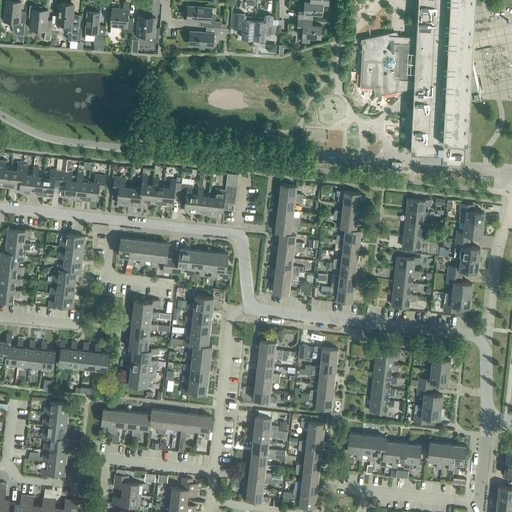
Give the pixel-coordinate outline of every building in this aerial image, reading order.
[(6,0),(4,20),(13,21),(13,25),(14,29),(15,33),(17,37),(19,40),(23,40),(23,41),(26,12),(20,12),(21,2),(6,0)] [(468,52),(466,43),(468,43),(470,6),(473,6),(473,0),(418,0),(418,1),(418,10),(418,15),(417,24),(417,36),(389,35),(389,33),(383,34),(361,38),(362,44),(360,87),(374,87),(375,96),(414,87),(413,99),(413,108),(413,113),(412,123),(412,128),(411,137),(411,142),(411,152),(427,153),(427,159),(421,159),(421,160),(465,162),(468,99),(476,99),(476,98),(478,98),(479,93),(481,92),(480,92),(483,91),(480,76),(477,77),(471,51),(468,52)] [(323,14),(323,3),(323,2),(310,2),(310,1),(306,1),(305,1),(304,11),(298,11),(298,18),(312,19),(313,13),(323,14)] [(57,23),(58,23),(62,28),(62,29),(64,27),(67,32),(67,33),(69,32),(70,34),(70,40),(69,40),(71,41),(71,40),(77,41),(80,15),(73,14),(74,4),(59,3),(58,16),(57,22),(57,23)] [(47,10),(41,9),(41,7),(31,6),(30,16),(32,16),(31,29),(45,30),(45,34),(51,34),(52,20),(46,20),(47,10)] [(202,26),(206,26),(222,28),(222,24),(222,21),(214,21),(215,16),(210,16),(210,7),(189,6),(188,20),(203,21),(202,26)] [(132,32),(134,18),(128,17),(128,9),(113,8),(111,26),(124,27),(124,32),(132,32)] [(94,45),(95,45),(104,46),(105,39),(106,26),(99,25),(100,13),(87,12),(86,31),(85,35),(95,35),(94,45)] [(231,27),(237,27),(243,28),(242,38),(253,39),(255,17),(245,16),(245,14),(238,13),(232,12),(231,27)] [(275,33),(276,25),(272,25),(273,16),(265,15),(265,17),(255,17),(253,39),(265,39),(265,33),(275,33)] [(158,42),(160,28),(155,27),(156,18),(139,16),(137,35),(148,36),(148,41),(158,42)] [(321,37),(322,25),(312,25),(312,19),(298,18),(297,25),(303,26),(302,41),(310,41),(310,36),(321,37)] [(225,28),(222,28),(206,26),(206,32),(192,31),(191,45),(211,46),(212,39),(217,39),(218,35),(225,36),(225,28)] [(9,187),(11,166),(6,165),(6,160),(0,159),(0,185),(5,186),(5,187),(9,187)] [(23,166),(23,162),(18,161),(17,167),(11,166),(9,187),(13,188),(13,187),(20,188),(23,166)] [(402,162),(392,161),(391,169),(401,170),(402,162)] [(33,175),(32,175),(27,174),(28,166),(23,166),(20,188),(19,192),(27,192),(27,193),(31,194),(31,193),(33,175)] [(42,195),(44,174),(38,173),(39,168),(33,167),(32,175),(33,175),(31,193),(38,194),(38,195),(42,195)] [(59,190),(61,170),(50,169),(50,175),(44,174),(42,195),(46,196),(46,195),(53,196),(54,189),(59,190)] [(77,180),(77,178),(72,177),(72,172),(66,171),(61,170),(60,183),(66,184),(64,197),(71,198),(71,199),(75,199),(76,198),(75,198),(77,180)] [(86,200),(88,181),(88,179),(83,178),(83,173),(78,172),(77,178),(77,180),(75,198),(76,198),(82,199),(82,200),(86,200)] [(94,182),(88,181),(86,200),(90,201),(90,200),(97,201),(99,188),(104,188),(106,176),(95,174),(94,182)] [(153,185),(152,185),(147,184),(148,176),(142,176),(142,180),(140,202),(147,202),(147,203),(151,204),(151,203),(153,185)] [(128,205),(130,186),(124,186),(125,178),(114,177),(113,190),(119,190),(117,203),(124,204),(124,205),(128,205)] [(162,205),(164,186),(158,186),(159,178),(153,177),(152,185),(153,185),(151,203),(158,204),(158,205),(162,205)] [(142,180),(137,179),(136,187),(130,186),(128,205),(132,206),(132,205),(140,206),(140,202),(142,180)] [(179,203),(182,183),(176,182),(176,180),(171,179),(170,187),(164,186),(162,205),(166,205),(166,204),(173,205),(174,198),(180,199),(179,203)] [(198,194),(197,194),(192,193),(193,184),(182,183),(179,203),(185,204),(184,211),(192,211),(192,212),(196,213),(196,212),(198,194)] [(281,183),(280,196),(303,199),(303,194),(296,193),(297,185),(281,183)] [(206,214),(209,195),(203,195),(204,187),(198,186),(197,194),(198,194),(196,212),(203,213),(202,214),(206,214)] [(225,197),(225,191),(226,189),(215,188),(214,196),(209,195),(206,214),(210,215),(211,214),(218,214),(218,209),(223,210),(223,209),(224,203),(225,197)] [(344,196),(343,203),(359,205),(360,193),(345,191),(337,190),(337,195),(344,196)] [(302,203),(303,199),(280,196),(278,208),(294,210),(295,202),(302,203)] [(431,205),(431,199),(424,198),(424,200),(408,198),(407,210),(418,212),(417,213),(424,214),(424,212),(425,204),(431,205)] [(357,217),(359,205),(343,203),(342,211),(335,210),(334,214),(357,217)] [(466,212),(465,222),(483,224),(484,212),(471,210),(472,204),(460,203),(459,211),(466,212)] [(293,217),(294,210),(278,208),(277,220),(300,222),(300,218),(293,217)] [(430,213),(424,212),(424,214),(417,213),(418,212),(407,210),(405,222),(416,224),(416,225),(422,226),(422,224),(423,218),(429,218),(430,213)] [(356,229),(357,217),(334,214),(334,219),(341,220),(340,227),(345,228),(356,229)] [(299,227),(300,222),(277,220),(275,232),(280,232),(291,233),(292,226),(299,227)] [(428,225),(422,224),(422,226),(416,225),(416,224),(405,222),(404,234),(415,236),(415,237),(421,238),(421,236),(422,230),(428,230),(428,225)] [(481,236),(483,224),(465,222),(464,231),(457,230),(456,239),(468,240),(468,234),(481,236)] [(359,242),(361,229),(356,229),(345,228),(345,235),(337,234),(336,239),(359,242)] [(8,229),(7,241),(18,242),(18,244),(24,244),(24,243),(25,235),(31,236),(32,230),(24,229),(24,231),(8,229)] [(296,234),(291,233),(280,232),(279,244),(302,247),(303,242),(295,241),(296,234)] [(60,246),(66,246),(66,244),(72,245),(72,247),(83,248),(85,236),(67,234),(67,241),(61,240),(60,246)] [(427,237),(421,236),(421,238),(415,237),(415,236),(404,234),(402,246),(420,248),(420,242),(426,242),(427,237)] [(131,256),(133,238),(121,237),(119,255),(129,256),(128,263),(133,264),(134,257),(131,256)] [(143,258),(145,240),(133,238),(131,256),(134,257),(140,257),(140,264),(145,265),(146,258),(143,258)] [(310,239),(309,247),(317,248),(318,243),(318,240),(310,239)] [(358,253),(359,242),(336,239),(336,243),(343,244),(343,252),(358,253)] [(467,246),(468,240),(456,239),(454,257),(461,258),(479,260),(480,247),(467,246)] [(155,259),(157,241),(145,240),(143,258),(146,258),(152,259),(152,266),(157,266),(158,259),(155,259)] [(30,243),(24,243),(24,244),(18,244),(18,242),(7,241),(5,253),(1,252),(23,255),(25,255),(23,255),(23,248),(29,249),(30,243)] [(169,242),(157,241),(155,259),(158,259),(164,260),(163,271),(172,272),(173,258),(167,257),(169,242)] [(82,260),(83,248),(72,247),(72,245),(66,244),(66,246),(65,252),(59,252),(59,257),(65,258),(65,256),(71,257),(71,259),(82,260)] [(301,251),(302,247),(279,244),(278,256),(293,258),(294,250),(301,251)] [(190,267),(192,249),(180,248),(179,258),(173,258),(172,272),(180,273),(181,266),(188,267),(187,274),(192,274),(193,267),(190,267)] [(202,268),(204,250),(192,249),(190,267),(193,267),(200,268),(199,275),(204,276),(205,269),(202,268)] [(214,270),(216,252),(204,250),(202,268),(205,269),(212,269),(211,277),(216,277),(217,270),(214,270)] [(24,260),(25,255),(23,255),(1,252),(0,264),(11,265),(11,267),(17,268),(17,266),(18,260),(24,260)] [(228,253),(216,252),(214,270),(217,270),(224,271),(223,278),(228,279),(229,270),(226,270),(228,253)] [(357,265),(358,253),(343,252),(342,259),(334,258),(334,263),(357,265)] [(80,272),(82,260),(71,259),(71,257),(65,256),(65,258),(64,264),(58,264),(55,264),(53,265),(53,269),(57,269),(57,270),(59,270),(77,271),(77,272),(80,272)] [(292,265),(293,258),(278,256),(276,268),(299,271),(300,266),(292,265)] [(420,263),(421,258),(413,257),(413,258),(397,256),(396,268),(407,270),(407,271),(413,272),(413,270),(414,263),(420,263)] [(477,272),(479,260),(461,258),(460,267),(449,266),(448,274),(460,276),(460,270),(477,272)] [(355,277),(357,265),(334,263),(333,267),(341,268),(340,275),(355,277)] [(23,272),(23,267),(17,266),(17,268),(11,267),(11,265),(0,264),(0,276),(10,277),(10,279),(16,280),(16,278),(17,272),(23,272)] [(299,275),(299,271),(276,268),(275,280),(290,282),(291,274),(299,275)] [(419,271),(413,270),(413,272),(407,271),(407,270),(396,268),(394,280),(405,282),(405,283),(411,284),(412,282),(412,276),(418,277),(419,271)] [(75,283),(77,272),(77,271),(59,270),(59,276),(53,276),(53,277),(48,276),(48,281),(58,282),(58,280),(64,280),(64,282),(75,283)] [(327,274),(318,273),(317,281),(326,282),(327,274)] [(459,281),(460,276),(448,274),(447,283),(454,284),(453,293),(470,295),(472,283),(459,281)] [(354,289),(355,277),(340,275),(339,283),(331,282),(331,286),(354,289)] [(21,284),(22,279),(16,278),(16,280),(10,279),(10,277),(0,276),(0,288),(8,289),(8,291),(14,292),(15,290),(15,284),(21,284)] [(74,295),(75,283),(64,282),(64,280),(58,280),(58,282),(57,288),(51,287),(51,293),(56,293),(57,292),(63,292),(63,294),(74,295)] [(289,289),(290,282),(275,280),(273,292),(289,294),(296,295),(297,290),(289,289)] [(418,283),(412,282),(411,284),(405,283),(405,282),(394,280),(393,292),(404,294),(404,295),(410,296),(410,294),(411,288),(417,288),(418,283)] [(301,291),(304,291),(303,293),(311,294),(312,285),(302,284),(301,291)] [(352,302),(354,289),(331,286),(331,287),(330,291),(338,292),(337,300),(352,302)] [(20,296),(21,291),(15,290),(14,292),(8,291),(8,289),(0,288),(0,300),(13,302),(14,295),(20,296)] [(72,307),(74,295),(63,294),(63,292),(57,292),(56,293),(56,301),(50,301),(49,306),(56,307),(57,306),(72,307)] [(416,295),(410,294),(410,296),(404,295),(404,294),(393,292),(392,304),(409,306),(410,300),(415,300),(416,295)] [(469,307),(470,295),(453,293),(452,302),(444,302),(443,310),(455,312),(456,306),(469,307)] [(187,309),(194,310),(194,307),(212,309),(214,297),(196,295),(195,304),(188,304),(187,309)] [(186,307),(187,299),(178,298),(177,306),(186,307)] [(160,305),(160,300),(151,299),(151,302),(135,300),(134,312),(151,314),(152,311),(152,304),(160,305)] [(211,321),(212,309),(194,307),(194,310),(193,316),(186,316),(186,321),(193,322),(205,323),(205,320),(211,321)] [(158,317),(159,312),(152,311),(151,314),(134,312),(132,324),(150,326),(150,323),(151,316),(158,317)] [(210,333),(211,321),(205,320),(205,323),(193,322),(192,328),(185,327),(184,333),(191,333),(192,331),(210,333)] [(157,329),(157,324),(150,323),(150,326),(132,324),(131,336),(149,338),(149,335),(150,328),(157,329)] [(208,345),(208,344),(210,333),(192,331),(191,333),(190,340),(183,339),(183,345),(194,346),(194,343),(208,345)] [(20,346),(17,346),(11,345),(12,334),(7,334),(6,341),(8,341),(6,358),(5,362),(18,363),(20,346)] [(156,336),(149,335),(149,338),(131,336),(129,348),(133,348),(147,349),(148,347),(148,340),(155,341),(156,336)] [(32,348),(29,348),(22,347),(23,340),(18,339),(17,346),(20,346),(18,363),(30,365),(32,348)] [(261,339),(259,352),(282,354),(283,350),(275,349),(276,341),(261,339)] [(8,341),(6,341),(0,340),(0,357),(6,358),(8,341)] [(43,349),(41,349),(34,348),(35,341),(30,340),(29,348),(32,348),(30,365),(41,366),(43,349)] [(73,349),(71,348),(64,348),(65,340),(60,340),(59,349),(61,349),(59,364),(71,366),(73,349)] [(85,350),(83,350),(76,349),(77,342),(72,341),(71,348),(73,349),(71,366),(83,367),(85,350)] [(54,367),(56,351),(46,350),(47,342),(42,342),(41,349),(43,349),(41,366),(54,367)] [(97,351),(95,351),(88,350),(89,343),(84,343),(83,350),(85,350),(83,367),(95,368),(97,351)] [(212,345),(208,344),(208,345),(194,343),(194,346),(193,353),(186,352),(185,357),(192,358),(193,355),(211,357),(212,345)] [(107,370),(109,353),(100,352),(101,345),(96,344),(95,351),(97,351),(95,368),(107,370)] [(309,357),(310,345),(301,344),(300,356),(309,357)] [(322,351),(321,359),(337,360),(338,348),(323,346),(323,347),(315,346),(315,350),(322,351)] [(159,348),(148,347),(147,349),(133,348),(132,360),(150,362),(150,359),(151,352),(158,353),(159,348)] [(399,357),(400,351),(392,351),(392,352),(377,350),(375,362),(386,364),(386,365),(392,366),(392,364),(393,356),(399,357)] [(282,359),(282,354),(259,352),(258,364),(273,365),(274,358),(282,359)] [(449,371),(451,359),(434,357),(435,355),(426,354),(425,359),(432,360),(431,369),(449,371)] [(209,369),(211,357),(193,355),(192,358),(192,364),(185,364),(184,369),(191,370),(191,367),(209,369)] [(157,360),(150,359),(150,362),(132,360),(131,372),(149,374),(149,371),(156,372),(157,365),(157,360)] [(336,372),(337,360),(321,359),(321,366),(313,365),(312,370),(336,372)] [(398,365),(392,364),(392,366),(386,365),(386,364),(375,362),(374,374),(385,376),(385,377),(391,378),(391,376),(392,370),(398,371),(398,365)] [(272,373),(273,365),(258,364),(256,375),(279,378),(280,374),(272,373)] [(208,381),(209,369),(191,367),(191,370),(190,376),(183,376),(183,381),(190,382),(190,379),(208,381)] [(448,383),(449,371),(431,369),(430,378),(419,377),(418,386),(432,387),(433,381),(448,383)] [(334,384),(336,372),(312,370),(312,374),(320,375),(319,383),(334,384)] [(156,372),(149,371),(149,374),(131,372),(129,384),(147,386),(148,376),(155,377),(156,372)] [(397,377),(391,376),(391,378),(385,377),(385,376),(374,374),(372,386),(383,388),(383,389),(389,390),(390,388),(390,382),(396,382),(397,377)] [(279,383),(279,378),(256,375),(255,387),(271,389),(271,382),(279,383)] [(53,380),(44,379),(43,388),(52,390),(53,380)] [(207,393),(208,381),(190,379),(190,382),(189,388),(182,387),(181,393),(190,394),(190,391),(207,393)] [(333,396),(334,384),(319,383),(318,390),(310,389),(310,394),(333,396)] [(396,389),(390,388),(389,390),(383,389),(383,388),(372,386),(371,398),(382,399),(382,401),(388,402),(388,400),(389,394),(395,394),(396,389)] [(432,393),(432,387),(418,386),(417,394),(424,395),(423,404),(441,407),(442,394),(432,393)] [(270,397),(271,389),(255,387),(254,400),(269,401),(277,402),(277,397),(270,397)] [(332,408),(333,396),(310,394),(309,398),(317,399),(316,407),(332,408)] [(394,401),(388,400),(388,402),(382,401),(382,399),(371,398),(369,410),(387,412),(388,406),(393,406),(394,401)] [(67,415),(69,403),(52,401),(51,408),(45,407),(44,413),(50,413),(50,411),(57,412),(56,414),(67,415)] [(439,419),(441,407),(423,404),(422,414),(415,413),(414,422),(428,423),(429,417),(439,419)] [(113,432),(116,409),(103,408),(101,423),(109,424),(108,432),(113,432)] [(126,426),(128,411),(116,409),(113,432),(117,433),(118,425),(126,426)] [(161,433),(164,410),(152,409),(151,414),(150,424),(158,425),(157,433),(161,433)] [(174,427),(176,411),(164,410),(161,433),(166,434),(167,426),(174,427)] [(66,427),(67,415),(56,414),(57,412),(50,411),(50,413),(49,419),(43,419),(43,424),(49,425),(49,423),(55,424),(55,426),(66,427)] [(137,435),(139,412),(128,411),(126,426),(133,427),(132,435),(137,435)] [(185,436),(187,413),(176,411),(174,427),(181,428),(181,435),(185,436)] [(151,414),(139,412),(137,435),(141,436),(142,428),(150,429),(150,424),(151,414)] [(198,430),(199,414),(187,413),(185,436),(186,436),(190,436),(190,429),(198,430)] [(210,431),(212,416),(199,414),(198,430),(205,431),(204,438),(209,439),(210,431)] [(256,415),(255,427),(278,430),(278,425),(271,424),(271,417),(256,415)] [(323,435),(325,423),(309,421),(302,420),(301,425),(309,426),(308,433),(323,435)] [(65,439),(65,438),(66,427),(55,426),(55,424),(49,423),(49,425),(48,433),(42,432),(41,438),(49,439),(49,437),(51,438),(51,437),(65,439)] [(277,434),(278,430),(255,427),(253,439),(269,441),(270,433),(277,434)] [(277,437),(283,437),(283,439),(287,440),(288,431),(278,430),(277,434),(277,437)] [(360,452),(362,434),(349,432),(348,450),(357,451),(357,458),(362,459),(362,452),(360,452)] [(322,447),(323,435),(308,433),(307,441),(299,440),(299,444),(322,447)] [(372,453),(374,435),(362,434),(360,452),(362,452),(369,453),(368,460),(374,460),(374,453),(372,453)] [(385,440),(386,436),(374,435),(372,453),(374,453),(381,454),(380,465),(385,466),(386,458),(383,458),(385,440)] [(69,439),(65,438),(65,439),(51,437),(51,438),(51,444),(45,443),(44,449),(50,449),(50,448),(56,448),(56,450),(67,451),(69,439)] [(268,448),(269,441),(253,439),(252,451),(275,454),(275,449),(268,448)] [(397,442),(385,440),(383,458),(386,458),(393,459),(392,466),(397,467),(398,460),(395,459),(397,442)] [(440,461),(442,443),(430,441),(427,459),(437,460),(436,468),(442,468),(442,461),(440,461)] [(407,461),(409,443),(397,442),(395,459),(398,460),(404,461),(404,468),(409,468),(410,461),(407,461)] [(421,444),(409,443),(407,461),(410,461),(416,462),(416,469),(421,470),(422,461),(419,461),(421,444)] [(451,462),(454,444),(442,443),(440,461),(442,461),(449,462),(448,469),(453,469),(454,462),(451,462)] [(320,459),(322,447),(299,444),(298,449),(306,450),(305,457),(320,459)] [(466,445),(454,444),(451,462),(454,462),(461,463),(460,470),(465,471),(466,462),(464,462),(466,445)] [(66,463),(67,451),(56,450),(56,448),(50,448),(50,449),(49,456),(43,455),(43,457),(43,461),(49,461),(49,460),(55,460),(55,462),(66,463)] [(274,458),(275,454),(252,451),(251,463),(266,465),(267,457),(274,458)] [(39,453),(30,452),(29,459),(43,461),(43,457),(39,457),(39,453)] [(319,471),(320,459),(305,457),(304,464),(297,464),(296,468),(319,471)] [(64,475),(66,463),(55,462),(55,460),(49,460),(49,461),(48,469),(42,468),(41,474),(48,475),(49,473),(64,475)] [(265,472),(266,465),(251,463),(249,475),(272,477),(273,473),(265,472)] [(318,483),(319,471),(296,468),(296,473),(303,474),(302,481),(318,483)] [(141,494),(143,483),(127,481),(128,475),(125,475),(116,474),(115,474),(114,486),(123,487),(122,492),(141,494)] [(272,482),(272,477),(249,475),(248,487),(263,488),(264,481),(272,482)] [(197,495),(198,483),(182,481),(181,487),(170,486),(168,497),(187,499),(188,494),(197,495)] [(316,495),(318,483),(302,481),(302,488),(294,487),(293,492),(316,495)] [(7,483),(0,482),(0,485),(0,511),(8,511),(10,502),(10,499),(5,498),(7,483)] [(511,487),(499,486),(498,498),(511,499),(511,487)] [(262,496),(263,488),(248,487),(246,499),(262,501),(270,501),(270,497),(262,496)] [(140,505),(141,494),(122,492),(122,497),(113,496),(112,502),(121,503),(134,505),(140,505)] [(315,507),(316,495),(293,492),(293,496),(300,497),(300,505),(315,507)] [(25,511),(28,495),(21,494),(20,503),(15,503),(10,502),(8,511),(25,511)] [(36,511),(38,505),(33,504),(34,496),(28,495),(25,511),(36,511)] [(47,511),(49,497),(43,497),(42,506),(38,505),(36,511),(47,511)] [(59,511),(60,507),(55,507),(56,498),(49,497),(47,511),(59,511)] [(187,504),(187,499),(168,497),(167,508),(174,509),(186,511),(195,511),(196,505),(187,504)] [(511,499),(498,498),(496,510),(511,511),(511,499)] [(76,511),(78,500),(65,499),(64,508),(60,507),(59,511),(76,511)] [(133,510),(134,505),(121,503),(120,511),(139,511),(133,510)]
